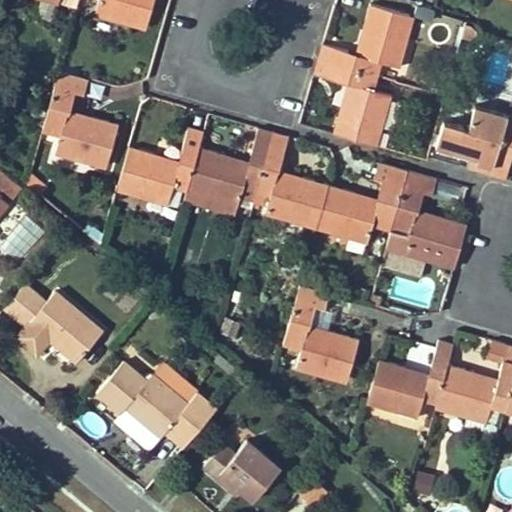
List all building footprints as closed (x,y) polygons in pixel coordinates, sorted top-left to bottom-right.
[(98,0),(94,12),(130,22),(132,18),(147,23),(153,0),(98,0)] [(400,66),(410,30),(406,29),(411,13),(370,2),(362,28),(366,29),(359,52),(355,67),(378,74),(382,60),(400,66)] [(411,13),(406,29),(410,30),(415,14),(411,13)] [(147,23),(132,18),(130,22),(146,27),(147,23)] [(471,23),(466,22),(462,34),(473,37),(479,30),(475,26),(471,23)] [(344,64),(349,49),(323,41),(318,57),(344,64)] [(344,64),(355,67),(359,52),(349,49),(344,64)] [(318,57),(313,72),(340,79),(344,64),(318,57)] [(340,79),(351,82),(355,67),(344,64),(340,79)] [(377,128),(381,129),(392,93),(374,88),(378,74),(355,67),(351,82),(344,106),(341,104),(333,132),(373,143),(377,128)] [(59,69),(55,85),(71,89),(84,93),(88,78),(59,69)] [(55,85),(53,91),(69,96),(71,89),(55,85)] [(55,153),(91,162),(91,158),(107,162),(119,123),(92,115),(91,119),(65,112),(69,96),(53,91),(42,129),(60,135),(55,153)] [(453,149),(470,154),(477,156),(474,168),(490,172),(497,146),(501,135),(507,112),(475,103),(468,126),(443,118),(435,144),(439,145),(439,148),(452,152),(453,149)] [(511,113),(507,112),(501,135),(511,138),(511,113)] [(189,125),(181,150),(181,152),(196,155),(199,145),(203,129),(189,125)] [(242,187),(256,190),(274,130),(258,125),(252,150),(252,152),(249,164),(225,157),(226,153),(199,145),(196,155),(193,166),(187,186),(203,190),(202,195),(237,205),(238,202),(242,187)] [(253,200),(261,203),(265,192),(270,194),(267,204),(264,212),(300,222),(302,218),(317,223),(329,183),(303,176),(302,179),(277,172),(279,162),(281,160),(289,134),(274,130),(256,190),(253,200)] [(511,138),(501,135),(497,146),(511,150),(511,138)] [(133,189),(132,193),(167,203),(172,185),(186,190),(187,186),(193,166),(178,162),(155,156),(156,152),(129,145),(118,184),(133,189)] [(511,151),(511,150),(497,146),(490,172),(505,177),(511,151)] [(193,166),(196,155),(181,152),(178,162),(193,166)] [(474,168),(477,156),(470,154),(467,166),(474,168)] [(107,162),(91,158),(91,162),(106,166),(107,162)] [(317,223),(332,227),(331,230),(367,241),(372,223),(390,228),(401,190),(403,183),(407,169),(378,160),(373,176),(387,179),(380,201),(354,193),(355,190),(329,183),(317,223)] [(436,176),(407,169),(403,183),(419,189),(432,192),(436,176)] [(21,186),(11,178),(3,189),(13,197),(21,186)] [(403,183),(401,190),(417,194),(419,189),(403,183)] [(116,188),(132,193),(133,189),(118,184),(116,188)] [(235,213),(237,205),(202,195),(203,190),(187,186),(186,190),(184,199),(235,213)] [(256,190),(242,187),(238,202),(252,206),(253,200),(256,190)] [(412,210),(417,194),(401,190),(390,228),(409,234),(403,251),(439,261),(440,258),(455,262),(467,221),(440,214),(439,218),(412,210)] [(270,194),(265,192),(261,203),(267,204),(270,194)] [(0,195),(0,212),(9,202),(0,195)] [(2,245),(25,258),(42,227),(19,215),(2,245)] [(317,223),(302,218),(300,222),(316,226),(317,223)] [(386,246),(403,251),(409,234),(390,228),(386,246)] [(440,258),(439,261),(454,266),(455,262),(440,258)] [(16,317),(37,291),(25,281),(3,307),(16,317)] [(300,283),(295,299),(325,308),(330,291),(300,283)] [(76,360),(102,329),(55,289),(47,299),(29,321),(76,360)] [(29,321),(47,299),(37,291),(16,317),(25,325),(29,321)] [(311,309),(306,325),(328,331),(334,310),(325,308),(295,299),(294,305),(311,309)] [(332,333),(328,331),(306,325),(311,309),(294,305),(283,343),(301,348),(296,366),(331,377),(332,373),(347,377),(359,337),(333,329),(332,333)] [(436,346),(431,364),(433,364),(446,368),(448,362),(453,342),(438,338),(436,346)] [(491,403),(505,407),(511,382),(511,343),(491,338),(486,356),(502,360),(497,379),(474,373),(475,369),(448,362),(446,368),(443,378),(436,402),(451,406),(450,410),(486,421),(491,403)] [(436,402),(443,378),(430,375),(405,368),(406,365),(380,357),(368,397),(383,401),(382,405),(417,415),(422,398),(436,402)] [(183,445),(216,406),(196,390),(187,401),(152,371),(146,377),(123,358),(96,390),(120,410),(125,404),(160,434),(165,428),(183,445)] [(152,371),(187,401),(196,390),(161,360),(152,371)] [(433,364),(430,375),(443,378),(446,368),(433,364)] [(367,401),(382,405),(383,401),(368,397),(367,401)] [(435,406),(450,410),(451,406),(436,402),(435,406)] [(236,451),(223,441),(204,464),(216,475),(220,470),(241,488),(253,497),(280,465),(247,437),(236,451)] [(416,467),(413,486),(431,489),(434,469),(416,467)] [(241,488),(220,470),(216,475),(238,493),(241,488)] [(303,493),(312,502),(326,487),(317,478),(303,493)]
